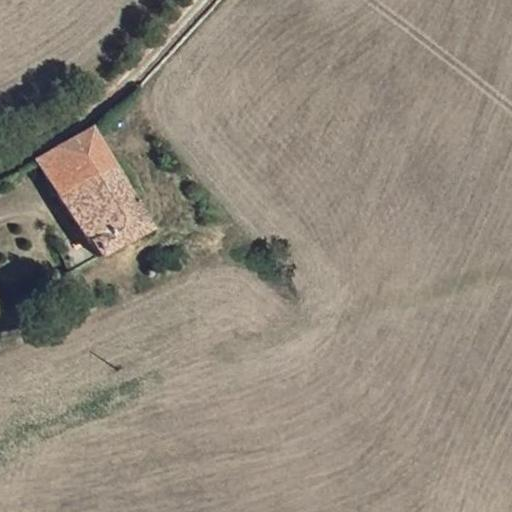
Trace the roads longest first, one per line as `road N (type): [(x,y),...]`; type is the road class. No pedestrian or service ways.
road 1 (unclassified): [(208,0),(89,119),(0,167)]
road 2 (track): [(377,0),(511,110)]
